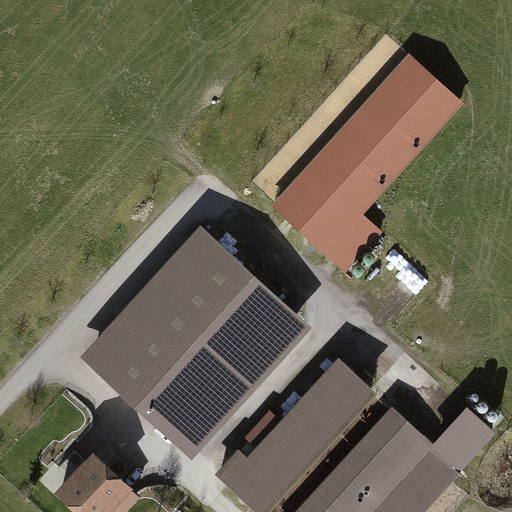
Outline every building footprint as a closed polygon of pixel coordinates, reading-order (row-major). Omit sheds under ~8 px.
[(460,101),(411,57),(277,204),(345,266),(379,228),(360,211),(460,101)] [(202,235),(93,356),(186,441),(296,320),(202,235)] [(261,509),(371,389),(340,361),(249,461),(240,452),(221,473),(261,509)] [(466,406),(431,444),(457,469),(492,430),(466,406)] [(293,511),(338,511),(414,429),(390,407),(293,511)] [(431,444),(414,429),(338,511),(417,511),(457,469),(431,444)] [(94,456),(61,491),(83,511),(102,511),(112,501),(122,511),(137,495),(94,456)]
